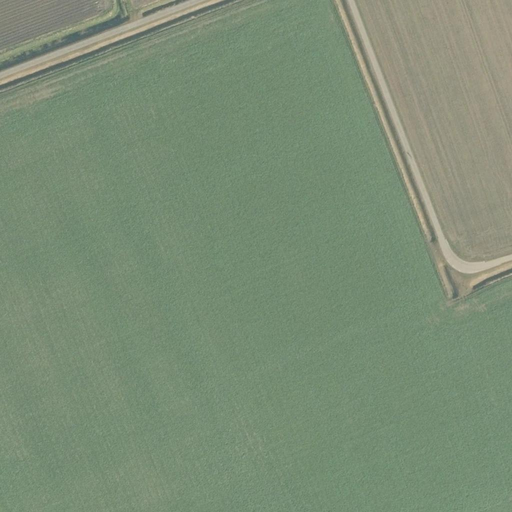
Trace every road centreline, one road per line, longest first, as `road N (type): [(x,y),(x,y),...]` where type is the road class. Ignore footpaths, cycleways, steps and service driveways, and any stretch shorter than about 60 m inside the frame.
road 1 (unclassified): [(346,0),(447,256),(478,268),(511,255)]
road 2 (unclassified): [(0,79),(206,0)]
